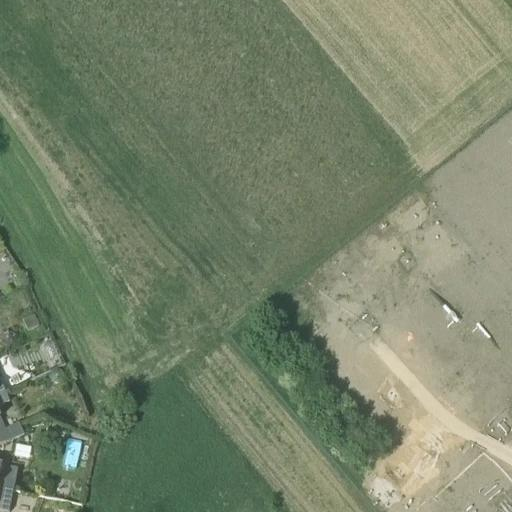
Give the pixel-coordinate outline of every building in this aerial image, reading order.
[(38,328),(33,317),(22,322),(27,333),(38,328)] [(61,374),(57,373),(52,375),(50,379),(53,384),(57,386),(62,384),(64,379),(61,374)] [(0,435),(5,433),(0,420),(0,407),(9,404),(5,396),(0,398),(0,435)] [(5,433),(0,435),(0,449),(11,445),(10,443),(24,437),(19,427),(5,433)] [(69,438),(63,466),(76,468),(82,441),(69,438)] [(0,491),(15,494),(19,471),(3,468),(3,469),(0,468),(0,491)] [(0,511),(11,511),(15,494),(0,491),(0,511)]
